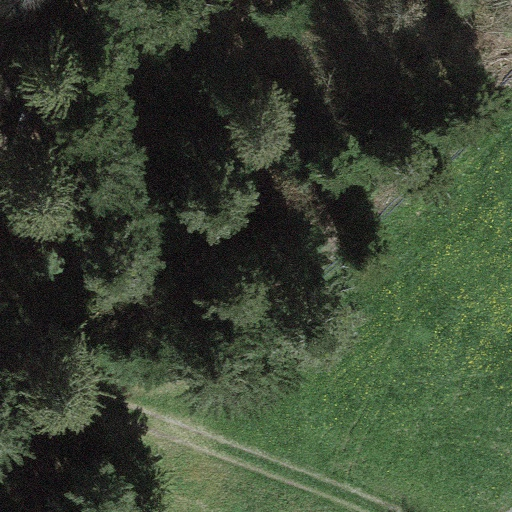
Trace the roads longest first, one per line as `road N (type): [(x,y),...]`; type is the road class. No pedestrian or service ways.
road 1 (track): [(0,347),(382,511)]
road 2 (track): [(47,0),(21,102),(0,148)]
